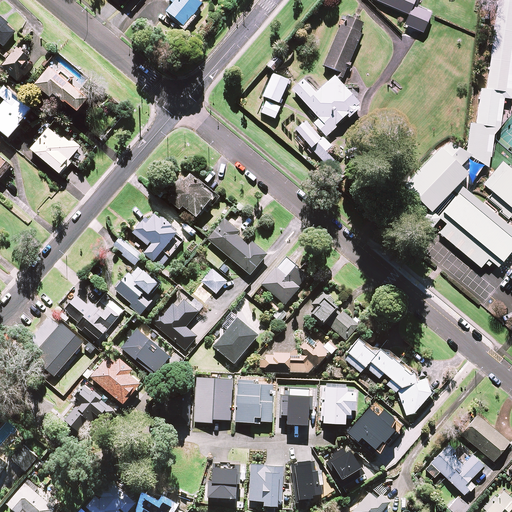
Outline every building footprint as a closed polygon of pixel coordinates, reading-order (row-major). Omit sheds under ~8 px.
[(203,6),(196,0),(178,0),(166,15),(186,32),(197,18),(195,17),(203,6)] [(479,89),(474,125),(469,124),(465,153),(469,156),(487,168),(489,158),(490,158),(492,140),(493,134),(499,127),(503,99),(510,100),(511,80),(511,3),(496,1),(485,89),(479,89)] [(341,26),(339,25),(321,65),(340,73),(338,77),(341,79),(345,69),(348,70),(350,63),(348,62),(361,34),(358,33),(363,24),(357,22),(359,19),(352,16),(351,19),(345,16),(345,18),(341,16),(339,19),(343,21),(341,26)] [(17,32),(0,17),(0,43),(5,47),(17,32)] [(32,59),(18,48),(2,68),(19,81),(26,73),(23,70),(32,59)] [(294,54),(286,49),(282,56),(290,60),(294,54)] [(280,62),(274,56),(266,66),(272,72),(280,62)] [(71,80),(54,65),(37,86),(53,99),(57,94),(80,113),(90,101),(68,83),(71,80)] [(287,81),(272,74),(262,97),(277,104),(287,81)] [(355,106),(358,103),(334,76),(313,94),(300,80),(290,89),(317,119),(312,123),(324,137),(335,128),(334,126),(346,116),(348,118),(358,109),(355,106)] [(34,110),(6,86),(0,92),(0,95),(6,100),(0,106),(0,129),(11,139),(22,126),(21,125),(34,110)] [(303,121),(293,130),(297,134),(292,139),(301,148),(305,144),(321,161),(314,167),(320,173),(333,161),(324,151),(331,145),(323,136),(319,139),(303,121)] [(63,140),(50,128),(32,150),(62,175),(71,163),(69,161),(80,148),(66,137),(63,140)] [(458,185),(468,175),(460,167),(469,156),(465,153),(449,143),(446,146),(444,144),(403,187),(431,213),(458,185)] [(0,181),(12,167),(0,157),(0,181)] [(215,198),(190,176),(169,201),(181,211),(184,207),(198,218),(215,198)] [(511,250),(511,230),(458,185),(431,213),(445,225),(437,233),(479,268),(483,264),(487,267),(491,263),(497,268),(511,250)] [(188,241),(159,217),(152,225),(145,219),(133,233),(150,247),(145,254),(155,262),(163,253),(172,260),(188,241)] [(239,231),(225,220),(209,240),(251,275),(268,255),(253,242),(250,245),(237,234),(239,231)] [(143,257),(121,239),(114,247),(136,266),(143,257)] [(309,276),(287,257),(262,285),(286,305),(301,288),(299,287),(309,276)] [(161,285),(141,266),(117,290),(142,314),(154,302),(149,297),(161,285)] [(227,281),(213,270),(194,294),(206,304),(215,292),(217,294),(227,281)] [(333,301),(323,292),(314,303),(319,307),(310,317),(322,328),(326,323),(347,341),(360,326),(332,302),(333,301)] [(89,306),(77,297),(66,312),(81,324),(78,328),(98,344),(120,316),(109,307),(104,314),(91,303),(89,306)] [(185,300),(178,308),(173,303),(155,325),(186,350),(197,336),(187,327),(199,312),(185,300)] [(61,326),(52,317),(31,341),(39,348),(35,352),(59,372),(85,343),(63,324),(61,326)] [(259,336),(239,319),(215,347),(236,364),(259,336)] [(416,413),(433,393),(426,379),(420,382),(418,377),(383,348),(379,354),(360,339),(344,358),(362,373),(366,367),(380,379),(385,373),(392,379),(388,384),(400,398),(407,417),(416,413)] [(290,372),(309,373),(331,354),(336,349),(330,344),(326,343),(326,348),(315,349),(310,344),(304,344),(303,354),(268,353),(268,361),(261,360),(261,368),(267,368),(267,373),(290,374),(290,372)] [(117,363),(110,357),(93,378),(125,404),(142,384),(131,375),(134,370),(121,359),(117,363)] [(111,409),(90,384),(80,393),(101,418),(111,409)] [(511,443),(478,416),(462,435),(495,462),(511,443)] [(458,453),(449,445),(426,470),(435,478),(431,481),(437,487),(446,477),(466,496),(475,486),(471,481),(484,466),(463,447),(458,453)] [(38,458),(24,446),(12,459),(27,471),(38,458)] [(285,467),(251,465),(250,501),(267,501),(267,506),(280,507),(281,479),(284,480),(285,467)] [(40,488),(28,478),(7,503),(18,511),(51,511),(56,508),(36,492),(40,488)] [(383,511),(392,501),(384,494),(381,496),(374,490),(353,511),(383,511)] [(511,511),(511,498),(504,491),(484,511),(511,511)]
